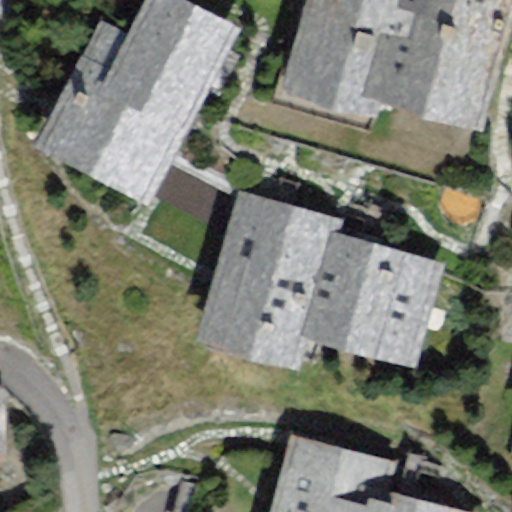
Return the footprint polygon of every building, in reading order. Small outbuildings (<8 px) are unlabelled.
[(113,0),(95,32),(76,21),(0,141),(105,205),(213,37),(146,0),(113,0)] [(504,0),(268,0),(236,96),(351,127),(358,106),(456,128),(504,0)] [(317,219),(212,191),(156,341),(257,369),(264,339),(385,366),(420,262),(311,236),(317,219)] [(511,316),(481,450),(511,455),(511,316)] [(384,465),(276,439),(253,511),(434,511),(375,498),(384,465)]
